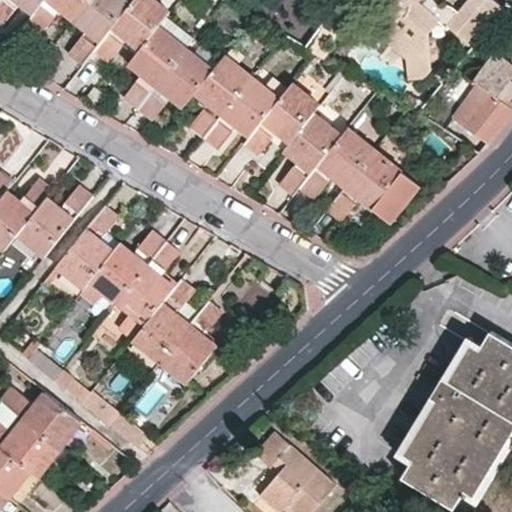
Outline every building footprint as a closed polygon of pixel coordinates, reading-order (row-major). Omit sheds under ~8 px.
[(27,5),(33,11),(42,0),(0,0),(0,21),(2,22),(20,0),(27,5)] [(42,0),(33,11),(28,18),(41,29),(61,6),(67,11),(74,17),(87,0),(42,0)] [(131,0),(87,0),(74,17),(81,23),(88,29),(68,51),(82,62),(95,46),(131,0)] [(141,45),(160,22),(172,7),(163,0),(131,0),(95,46),(107,56),(126,34),(132,39),(141,45)] [(383,0),(383,2),(382,5),(383,10),(384,41),(385,43),(405,60),(406,80),(423,79),(430,71),(429,62),(435,62),(437,62),(439,61),(440,60),(441,57),(442,55),(443,50),(443,47),(443,43),(441,39),(439,37),(436,36),(431,34),(427,34),(427,33),(437,22),(447,30),(448,28),(445,25),(457,12),(456,11),(455,10),(452,7),(449,6),(444,4),(442,4),(442,2),(442,0),(383,0)] [(502,8),(493,0),(467,0),(457,12),(445,25),(448,28),(468,46),(502,8)] [(507,7),(503,11),(511,18),(511,3),(507,7)] [(179,24),(167,14),(160,22),(173,32),(179,24)] [(137,106),(188,43),(173,32),(160,22),(141,45),(129,60),(137,66),(144,73),(124,96),(137,106)] [(215,65),(188,43),(137,106),(149,117),(170,94),(177,99),(184,104),(195,91),(215,65)] [(503,126),(511,113),(511,104),(500,96),(511,80),(511,64),(497,52),(476,79),(481,84),(470,99),(481,108),(467,125),(489,143),(503,126)] [(226,53),(215,65),(195,91),(203,97),(210,103),(192,125),(204,135),(253,75),(226,53)] [(287,89),(272,77),(266,85),(253,75),(204,135),(217,146),(236,125),(243,131),(248,135),(281,97),(287,89)] [(287,89),(281,97),(248,135),(244,142),(257,153),(275,130),(284,137),(289,142),(315,112),(321,104),(320,103),(293,82),(287,89)] [(419,100),(409,94),(404,102),(409,105),(415,109),(419,100)] [(481,108),(470,99),(456,117),(467,125),(481,108)] [(341,132),(315,112),(289,142),(283,150),(291,156),(297,161),(279,185),(291,195),(299,185),(341,132)] [(347,125),(341,132),(299,185),(312,195),(331,172),(338,178),(345,183),(374,147),(347,125)] [(402,169),(374,147),(345,183),(326,206),(327,207),(339,217),(356,198),(363,204),(370,210),(372,208),(391,224),(421,186),(401,170),(402,169)] [(0,201),(7,194),(13,187),(1,177),(0,179),(0,201)] [(14,201),(7,194),(0,201),(0,252),(2,254),(14,239),(46,201),(53,193),(42,184),(22,207),(14,201)] [(54,207),(46,201),(14,239),(41,262),(93,200),(79,191),(61,213),(54,207)] [(85,284),(110,253),(104,248),(98,243),(118,221),(104,209),(52,271),(53,272),(78,292),(85,284)] [(115,247),(110,253),(85,284),(112,305),(116,300),(163,243),(150,234),(130,257),(123,252),(115,247)] [(168,293),(155,283),(160,276),(179,253),(164,242),(163,243),(116,300),(131,312),(118,328),(131,338),(168,293)] [(161,358),(192,322),(184,316),(177,310),(198,285),(184,275),(173,288),(168,293),(131,338),(159,361),(161,358)] [(166,282),(160,276),(155,283),(168,293),(173,288),(166,282)] [(186,383),(219,344),(212,339),(205,333),(225,308),(212,298),(192,322),(161,358),(159,361),(186,383)] [(474,493),(511,432),(511,341),(492,330),(481,347),(471,341),(451,376),(445,373),(431,395),(437,399),(405,450),(414,456),(403,475),(454,505),(466,488),(474,493)] [(61,367),(33,346),(25,355),(53,377),(61,367)] [(77,395),(81,399),(91,388),(74,374),(65,384),(78,394),(77,395)] [(0,397),(62,447),(83,420),(44,390),(38,397),(33,403),(9,385),(0,397)] [(118,410),(91,388),(81,399),(109,421),(118,410)] [(39,473),(62,447),(0,397),(0,420),(11,430),(6,436),(1,443),(34,469),(39,473)] [(160,445),(118,410),(109,421),(150,453),(160,445)] [(308,511),(330,488),(269,436),(248,460),(263,472),(265,470),(266,469),(273,461),(281,468),(274,476),(253,500),(265,511),(278,511),(280,511),(281,511),(308,511)] [(0,487),(12,497),(34,469),(1,443),(0,442),(0,487)] [(281,468),(273,461),(266,469),(274,476),(281,468)] [(0,510),(12,497),(0,487),(0,510)]
